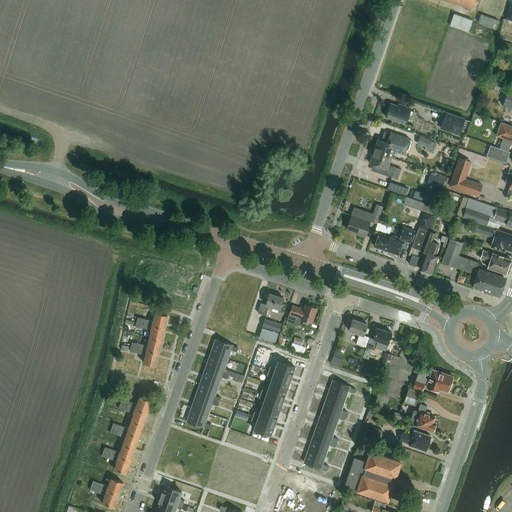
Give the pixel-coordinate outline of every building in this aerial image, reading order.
[(443,0),(472,10),(475,0),(443,0)] [(472,20),(454,14),(449,26),(468,32),(472,20)] [(498,22),(481,15),(478,22),(495,30),(498,22)] [(511,92),(508,91),(503,107),(511,109),(511,92)] [(406,124),(411,109),(403,106),(402,108),(390,104),(385,117),(406,124)] [(459,135),(464,119),(445,112),(439,129),(459,135)] [(496,136),(502,138),(511,141),(511,126),(501,123),(496,136)] [(374,146),(372,152),(391,158),(393,151),(404,155),(406,149),(408,150),(411,141),(393,135),(391,144),(378,140),(376,147),(374,146)] [(431,141),(419,136),(416,144),(425,148),(424,150),(425,151),(429,153),(431,152),(432,148),(431,147),(433,143),(430,142),(431,141)] [(509,153),(508,152),(490,146),(486,157),(506,164),(509,153)] [(391,158),(372,152),(371,157),(372,157),(369,164),(382,169),(380,174),(391,178),(395,168),(388,165),(391,158)] [(465,179),(471,162),(458,158),(448,186),(478,197),(482,185),(465,179)] [(445,180),(433,176),(430,186),(441,190),(445,180)] [(408,189),(390,183),(388,190),(406,196),(408,189)] [(441,193),(434,191),(429,202),(436,205),(441,193)] [(430,197),(415,192),(413,198),(428,203),(430,197)] [(420,211),(423,203),(406,198),(403,205),(420,211)] [(497,209),(469,200),(463,218),(486,226),(490,216),(494,217),(493,219),(507,223),(506,226),(511,227),(511,213),(497,209)] [(365,238),(370,222),(351,215),(346,230),(358,234),(358,236),(365,238)] [(428,225),(421,222),(419,228),(426,231),(428,225)] [(505,249),(511,251),(511,235),(497,230),(496,230),(494,230),(494,229),(477,224),(474,232),(491,237),(493,232),(496,232),(490,247),(504,252),(505,249)] [(399,239),(379,232),(374,247),(398,255),(403,241),(411,243),(415,232),(403,228),(399,239)] [(412,257),(412,255),(416,256),(418,250),(425,253),(420,269),(421,270),(430,273),(432,273),(438,257),(435,256),(439,245),(432,242),(435,234),(426,231),(419,228),(409,255),(412,257)] [(463,244),(450,239),(445,238),(444,243),(442,247),(447,248),(442,264),(476,275),(472,286),(474,289),(478,291),(480,289),(497,295),(501,294),(505,281),(503,277),(477,268),(479,263),(459,256),(463,244)] [(483,244),(473,240),(470,245),(481,249),(483,244)] [(510,260),(493,254),(483,251),(481,258),(490,262),(488,268),(505,275),(508,267),(510,266),(511,263),(510,261),(510,260)] [(412,255),(412,257),(409,265),(416,267),(419,257),(416,256),(412,255)] [(269,306),(280,310),(283,298),(269,294),(266,305),(261,304),(258,313),(266,316),(269,306)] [(301,323),(302,320),(311,324),(316,309),(306,305),(304,310),(292,306),(287,323),(292,325),(294,320),(301,323)] [(136,322),(164,329),(167,316),(155,314),(153,321),(137,318),(136,322)] [(281,324),(264,319),(262,327),(278,332),(281,324)] [(357,344),(364,347),(367,337),(363,336),(367,325),(352,320),(349,331),(360,335),(357,344)] [(161,341),(164,329),(136,322),(135,327),(151,331),(149,339),(161,341)] [(367,337),(364,347),(374,350),(379,342),(388,345),(391,333),(377,328),(373,339),(367,337)] [(300,352),(303,339),(293,337),(290,349),(300,352)] [(158,354),(161,341),(149,339),(147,346),(131,342),(130,347),(158,354)] [(215,340),(210,354),(227,360),(230,350),(236,353),(238,348),(232,346),(215,340)] [(143,364),(155,366),(158,354),(130,347),(129,352),(145,355),(143,364)] [(340,365),(343,355),(335,352),(331,362),(340,365)] [(392,355),(384,352),(381,364),(388,366),(392,355)] [(210,354),(206,367),(228,375),(230,371),(224,369),(227,360),(210,354)] [(265,357),(263,364),(269,366),(271,359),(265,357)] [(269,368),(268,372),(273,374),(290,379),(294,368),(277,363),(275,369),(269,368)] [(206,367),(201,381),(218,387),(221,377),(227,379),(228,375),(206,367)] [(440,389),(447,391),(448,390),(450,390),(451,387),(449,386),(453,377),(432,370),(431,374),(419,370),(413,387),(423,390),(424,386),(439,391),(440,389)] [(268,372),(266,376),(272,378),(269,385),(286,391),(290,379),(273,374),(268,372)] [(335,374),(330,388),(347,393),(350,384),(356,386),(358,381),(335,374)] [(201,381),(196,394),(219,402),(220,398),(214,396),(218,387),(201,381)] [(261,390),(260,394),(283,402),(286,391),(269,385),(267,392),(261,390)] [(415,406),(420,391),(409,387),(403,402),(415,406)] [(327,397),(325,401),(348,408),(350,404),(344,402),(347,393),(330,388),(327,397)] [(196,394),(191,408),(208,414),(211,404),(217,406),(219,402),(196,394)] [(260,394),(258,399),(264,401),(261,407),(278,413),(283,402),(260,394)] [(122,400),(120,404),(147,414),(151,402),(140,398),(137,405),(122,400)] [(324,405),(321,415),(338,420),(341,411),(347,413),(348,408),(325,401),(324,405)] [(131,422),(143,426),(147,414),(120,404),(118,408),(134,414),(131,422)] [(427,406),(420,404),(418,411),(414,410),(410,420),(416,422),(415,425),(432,431),(433,430),(435,430),(437,426),(435,424),(435,423),(433,422),(435,417),(424,413),(427,406)] [(253,412),(252,417),(257,419),(274,425),(278,413),(261,407),(259,414),(253,412)] [(191,408),(187,422),(203,428),(203,427),(209,429),(211,425),(205,423),(208,414),(191,408)] [(236,411),(234,416),(246,420),(248,415),(236,411)] [(408,417),(395,412),(393,418),(405,423),(408,417)] [(321,415),(316,428),(333,434),(339,435),(340,431),(334,429),(338,420),(321,415)] [(252,417),(250,421),(256,423),(254,430),(271,436),(274,425),(257,419),(252,417)] [(139,438),(143,426),(131,422),(128,429),(113,424),(111,428),(139,438)] [(381,430),(366,425),(363,433),(378,439),(381,430)] [(123,446),(134,450),(139,438),(111,428),(110,433),(125,438),(123,446)] [(316,428),(311,442),(328,447),(331,438),(337,440),(339,435),(333,434),(316,428)] [(430,436),(414,430),(412,436),(402,432),(399,441),(409,444),(409,445),(426,451),(428,444),(431,443),(432,439),(430,436)] [(307,453),(306,455),(329,462),(331,458),(325,456),(328,447),(311,442),(307,453)] [(103,452),(130,462),(134,450),(123,446),(120,453),(105,448),(103,452)] [(126,474),(130,462),(103,452),(102,456),(117,462),(114,470),(126,474)] [(358,491),(357,491),(388,501),(400,463),(370,453),(367,462),(354,458),(345,486),(358,491)] [(230,463),(228,472),(236,474),(238,465),(230,463)] [(280,511),(296,511),(309,477),(293,471),(278,511),(280,511)] [(91,486),(118,495),(122,483),(110,478),(107,487),(93,482),(91,486)] [(320,495),(323,487),(311,483),(308,491),(320,495)] [(114,507),(118,495),(91,486),(89,490),(104,496),(102,503),(114,507)] [(162,492),(160,497),(182,505),(184,501),(178,499),(181,492),(164,486),(162,492)] [(158,503),(156,509),(165,511),(173,511),(175,508),(181,510),(182,505),(160,497),(158,503)] [(370,511),(390,511),(384,510),(386,505),(375,501),(370,511)]
